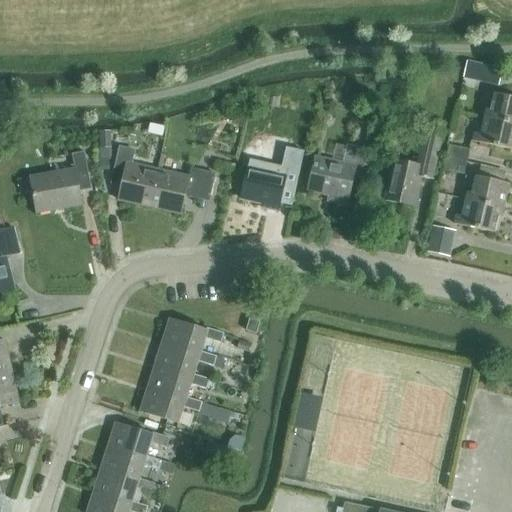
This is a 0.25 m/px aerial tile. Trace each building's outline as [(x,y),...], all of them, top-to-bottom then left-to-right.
[(475,79),(499,84),(502,70),(478,65),(475,79)] [(483,118),(511,124),(511,98),(494,94),(490,112),(485,110),(483,118)] [(231,114),(243,118),(246,109),(234,105),(231,114)] [(511,124),(483,118),(479,135),(474,133),(472,142),(511,151),(511,149),(511,124)] [(432,180),(444,125),(427,120),(416,166),(393,161),(384,200),(414,207),(421,177),(432,180)] [(107,147),(106,131),(97,131),(98,147),(107,147)] [(364,180),(370,151),(346,145),(345,148),(342,164),(315,158),(308,191),(328,196),(327,201),(345,205),(352,177),(364,180)] [(446,158),(466,162),(469,151),(449,146),(446,158)] [(149,208),(157,171),(131,165),(135,150),(118,147),(111,180),(122,182),(118,200),(149,208)] [(36,214),(81,205),(79,192),(91,190),(84,152),(72,155),(74,170),(30,178),(36,214)] [(463,174),(466,162),(446,158),(443,169),(463,174)] [(294,193),(300,165),(289,162),(286,173),(270,169),(270,167),(262,165),(261,171),(247,168),(240,199),(262,204),(261,208),(277,212),(282,190),(294,193)] [(188,178),(157,171),(149,208),(180,215),(184,197),(195,199),(201,171),(190,169),(188,178)] [(464,200),(504,209),(509,185),(475,177),(471,194),(466,193),(464,200)] [(502,218),(504,209),(464,200),(460,217),(455,216),(453,224),(493,233),(497,217),(502,218)] [(449,257),(455,232),(451,231),(430,227),(425,252),(449,257)] [(0,293),(13,290),(5,257),(19,253),(13,229),(0,231),(0,293)] [(169,319),(162,343),(199,355),(200,352),(204,339),(220,344),(223,334),(207,329),(206,331),(169,319)] [(256,334),(260,323),(249,319),(246,331),(256,334)] [(4,341),(0,341),(0,374),(11,372),(4,341)] [(248,353),(251,345),(240,341),(237,349),(248,353)] [(192,378),(193,375),(197,362),(213,367),(216,357),(200,352),(199,355),(162,343),(154,366),(192,378)] [(224,360),(216,357),(213,367),(221,369),(224,360)] [(185,401),(186,398),(190,385),(205,390),(209,380),(193,375),(192,378),(154,366),(147,389),(185,401)] [(0,427),(4,427),(0,411),(0,407),(18,403),(11,372),(0,374),(0,427)] [(140,412),(177,424),(183,408),(198,413),(201,403),(186,398),(185,401),(147,389),(140,412)] [(301,394),(294,426),(307,429),(314,397),(301,394)] [(198,413),(198,414),(227,424),(230,412),(201,403),(198,413)] [(145,458),(146,456),(150,443),(166,447),(169,438),(152,433),(152,435),(115,423),(108,447),(145,458)] [(223,460),(227,448),(208,441),(204,454),(223,460)] [(162,461),(146,456),(145,458),(108,447),(100,470),(138,481),(139,479),(143,466),(159,471),(162,461)] [(162,461),(159,471),(171,474),(174,465),(162,461)] [(154,484),(139,479),(138,481),(100,470),(93,492),(131,504),(132,502),(136,488),(151,493),(154,484)] [(145,511),(147,507),(132,502),(131,504),(93,492),(86,511),(128,511),(130,511),(145,511)]
